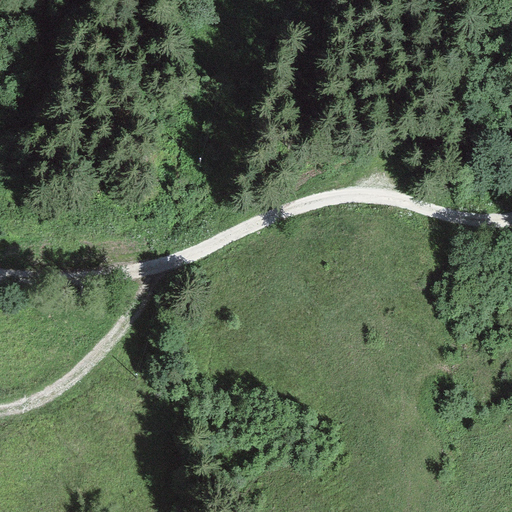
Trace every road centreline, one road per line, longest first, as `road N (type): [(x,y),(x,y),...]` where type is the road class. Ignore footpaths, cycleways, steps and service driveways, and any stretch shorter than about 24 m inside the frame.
road 1 (track): [(511,214),(491,219),(421,196),(356,189),(293,201),(151,270)]
road 2 (track): [(151,270),(133,317),(94,365),(42,399),(0,407)]
road 3 (track): [(0,270),(151,270)]
